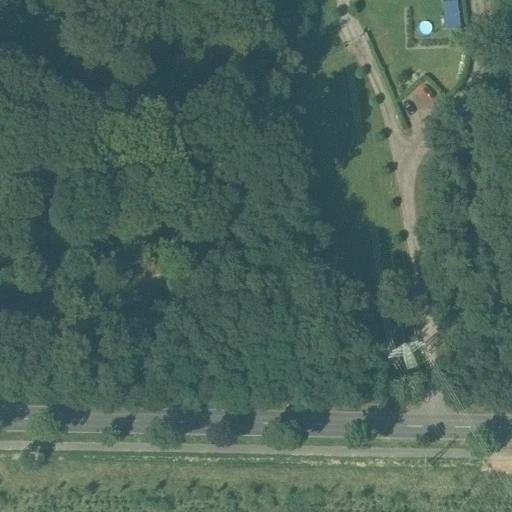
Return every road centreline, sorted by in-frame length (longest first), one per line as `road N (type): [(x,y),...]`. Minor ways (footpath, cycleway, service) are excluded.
road 1 (track): [(511,331),(424,329),(262,251),(201,260),(101,295),(0,295)]
road 2 (tertiary): [(511,428),(0,418)]
